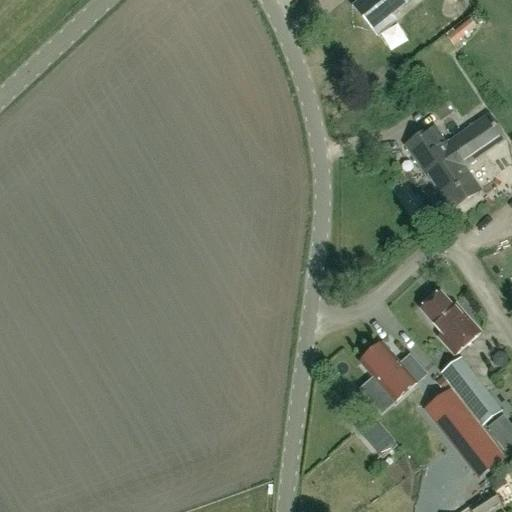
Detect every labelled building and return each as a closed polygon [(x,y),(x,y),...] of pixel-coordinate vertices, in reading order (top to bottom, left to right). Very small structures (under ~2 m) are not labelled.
[(361,0),(353,7),(376,37),(396,22),(392,17),(413,0),(361,0)] [(465,0),(459,0),(451,7),(461,19),(473,10),(465,0)] [(444,53),(476,28),(471,21),(439,46),(444,53)] [(450,113),(443,103),(436,109),(443,118),(450,113)] [(504,139),(490,118),(449,146),(436,126),(405,147),(426,177),(431,173),(438,182),(435,184),(453,210),(480,193),(463,168),(504,139)] [(440,294),(420,311),(441,335),(438,339),(455,358),(481,335),(455,305),(452,308),(440,294)] [(372,355),(361,365),(368,373),(375,381),(368,386),(362,391),(371,402),(380,413),(388,407),(395,401),(396,402),(405,394),(414,386),(413,385),(419,380),(425,375),(418,367),(410,359),(401,367),(392,357),(383,346),(372,355)] [(462,359),(442,375),(471,413),(491,398),(462,359)] [(430,408),(482,474),(504,457),(453,391),(430,408)] [(504,416),(487,429),(495,439),(511,427),(504,416)] [(387,437),(373,449),(382,459),(396,447),(387,437)] [(469,511),(490,511),(501,505),(494,494),(469,510),(469,511)]
